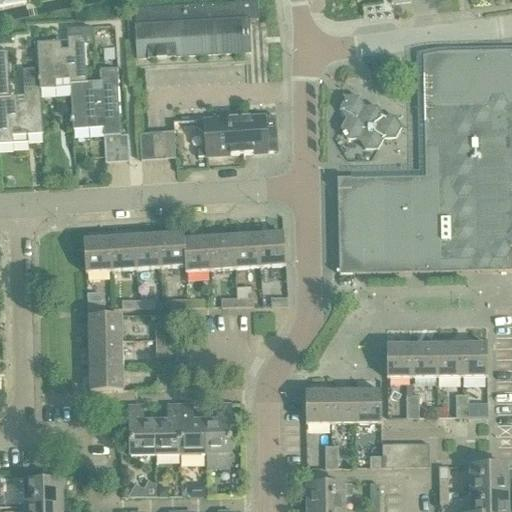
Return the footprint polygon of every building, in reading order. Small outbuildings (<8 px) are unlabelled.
[(0,0),(0,10),(26,5),(25,0),(0,0)] [(257,3),(135,9),(135,15),(137,61),(249,55),(248,22),(257,21),(257,3)] [(53,43),(36,44),(38,79),(37,79),(37,83),(39,83),(39,88),(40,88),(40,91),(55,90),(55,78),(69,78),(69,85),(87,84),(87,83),(86,67),(84,46),(92,46),(91,29),(66,30),(68,51),(60,51),(53,52),(53,43)] [(114,49),(103,49),(104,61),(114,60),(114,49)] [(0,98),(10,98),(9,83),(7,52),(0,52),(0,98)] [(425,180),(337,181),(339,277),(511,273),(511,53),(442,55),(435,56),(423,58),(425,180)] [(10,98),(0,98),(0,146),(12,145),(12,134),(26,133),(26,137),(43,136),(40,91),(40,88),(39,88),(36,88),(35,70),(23,70),(24,89),(24,97),(25,104),(10,105),(10,98)] [(87,84),(69,85),(70,89),(71,119),(70,119),(70,123),(72,123),(72,131),(103,130),(105,165),(106,165),(106,163),(117,162),(115,137),(119,137),(115,70),(101,71),(101,82),(102,90),(87,91),(87,84)] [(346,99),(340,111),(346,121),(340,131),(347,141),(359,141),(365,130),(377,129),(383,118),(377,109),(365,109),(359,99),(346,99)] [(199,123),(195,123),(196,129),(204,137),(205,145),(197,153),(198,159),(243,156),(244,156),(253,156),(277,154),(277,143),(276,130),(275,118),(199,123)] [(365,130),(359,141),(365,152),(377,152),(383,141),(395,141),(401,130),(394,118),(383,118),(377,129),(365,130)] [(162,134),(151,135),(152,160),(163,159),(162,134)] [(173,134),(162,134),(163,159),(174,159),(174,161),(175,161),(173,134)] [(139,136),(140,163),(141,163),(141,161),(152,160),(151,135),(148,135),(139,136)] [(119,137),(115,137),(117,162),(128,162),(128,164),(129,164),(127,136),(120,137),(119,137)] [(284,236),(258,237),(260,270),(285,269),(284,236)] [(183,237),(158,238),(160,271),(185,270),(183,242),(183,237)] [(258,237),(233,239),(235,272),(260,270),(258,237)] [(158,238),(134,240),(135,273),(160,271),(158,238)] [(233,239),(208,240),(210,273),(235,272),(233,239)] [(134,240),(109,241),(111,274),(135,273),(134,240)] [(208,240),(183,242),(185,270),(185,275),(210,273),(208,240)] [(109,241),(83,243),(85,276),(111,274),(109,241)] [(287,301),(271,301),(271,309),(271,310),(288,309),(287,301)] [(204,302),(188,303),(188,311),(204,311),(204,302)] [(238,302),(222,302),(222,310),(238,310),(238,302)] [(254,302),(238,302),(238,310),(254,310),(254,302)] [(154,303),(137,304),(137,312),(154,312),(154,303)] [(188,303),(172,303),(172,311),(188,311),(188,303)] [(103,304),(87,304),(88,313),(104,312),(103,304)] [(137,304),(121,304),(121,312),(137,312),(137,304)] [(121,318),(88,319),(89,345),(121,344),(121,318)] [(164,327),(155,327),(156,343),(164,343),(164,327)] [(164,343),(156,343),(156,359),(165,358),(164,343)] [(121,344),(89,345),(90,370),(122,369),(121,344)] [(461,346),(436,347),(437,380),(461,380),(461,346)] [(486,346),(461,346),(461,380),(486,379),(486,346)] [(411,347),(386,347),(387,381),(412,381),(411,347)] [(436,347),(411,347),(412,381),(437,380),(436,347)] [(122,369),(90,370),(90,395),(123,394),(122,369)] [(165,377),(157,377),(157,393),(165,393),(165,377)] [(380,392),(355,393),(355,426),(381,426),(380,392)] [(330,393),(305,393),(305,427),(331,426),(330,393)] [(355,393),(330,393),(331,426),(355,426),(355,393)] [(467,398),(456,398),(456,409),(468,409),(467,398)] [(418,399),(406,399),(406,410),(418,410),(418,399)] [(218,423),(205,423),(205,457),(206,457),(206,473),(230,473),(230,457),(229,407),(217,407),(218,423)] [(168,424),(155,424),(155,458),(180,458),(179,408),(167,408),(168,424)] [(191,408),(179,408),(180,458),(205,457),(205,423),(191,423),(191,408)] [(141,409),(130,409),(130,458),(155,458),(155,424),(142,424),(141,409)] [(468,409),(456,409),(456,420),(468,420),(468,409)] [(418,410),(406,410),(407,421),(418,421),(418,410)] [(394,446),(382,446),(382,459),(382,471),(394,470),(394,446)] [(406,446),(394,446),(394,470),(406,470),(406,446)] [(418,446),(406,446),(406,470),(418,470),(418,446)] [(429,446),(418,446),(418,470),(429,470),(429,446)] [(337,450),(325,450),(325,461),(337,460),(337,450)] [(382,459),(370,459),(370,471),(382,471),(382,459)] [(337,460),(325,461),(325,471),(337,471),(337,460)] [(506,468),(469,469),(470,495),(506,495),(506,468)] [(448,483),(439,483),(439,495),(448,495),(448,483)] [(60,484),(24,484),(24,509),(61,508),(60,484)] [(143,493),(139,500),(156,500),(155,489),(148,484),(143,493)] [(342,487),(306,488),(306,511),(342,511),(342,499),(350,499),(350,487),(342,487)] [(168,490),(158,491),(158,499),(169,499),(168,490)] [(448,495),(439,495),(439,508),(448,508),(448,495)] [(469,511),(506,511),(506,495),(470,495),(469,511)] [(378,511),(378,500),(370,500),(369,511),(378,511)]
